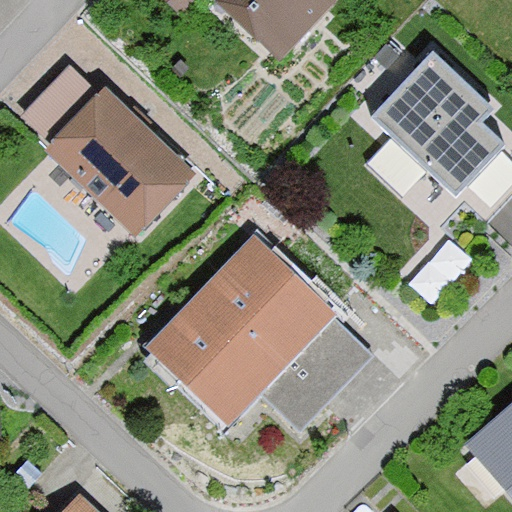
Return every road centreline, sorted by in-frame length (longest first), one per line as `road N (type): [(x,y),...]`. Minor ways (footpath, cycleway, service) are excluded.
road 1 (residential): [(511,311),(313,511)]
road 2 (residential): [(184,511),(0,324)]
